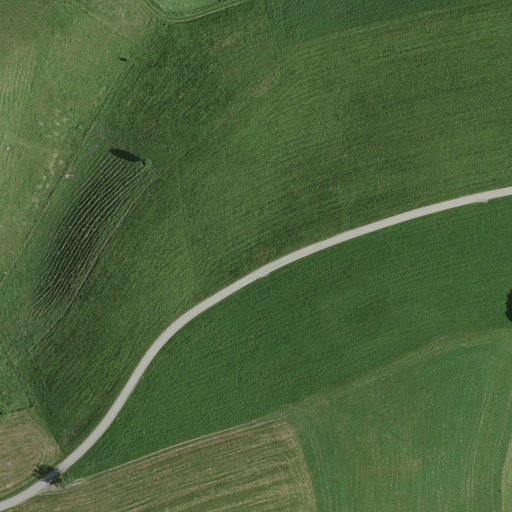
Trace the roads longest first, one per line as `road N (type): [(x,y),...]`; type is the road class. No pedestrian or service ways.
road 1 (track): [(511,190),(345,237),(197,309),(161,340),(87,444),(38,487),(0,506)]
road 2 (track): [(38,487),(75,485),(295,416),(315,429),(330,462),(335,511)]
